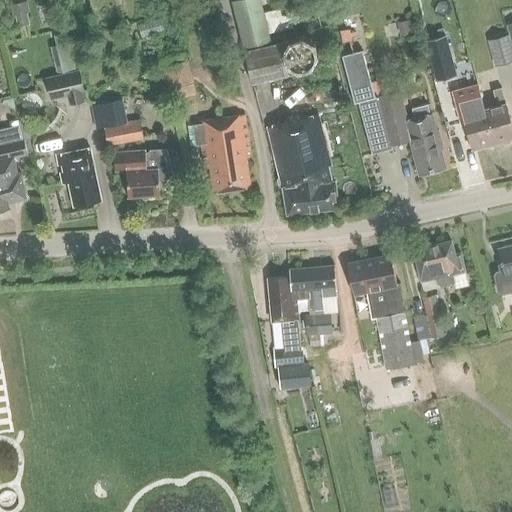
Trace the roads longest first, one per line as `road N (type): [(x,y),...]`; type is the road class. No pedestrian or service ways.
road 1 (track): [(224,235),(295,511)]
road 2 (tertiary): [(0,250),(270,233)]
road 3 (tertiary): [(270,233),(360,226),(511,192)]
road 4 (residential): [(270,233),(254,118),(223,0)]
